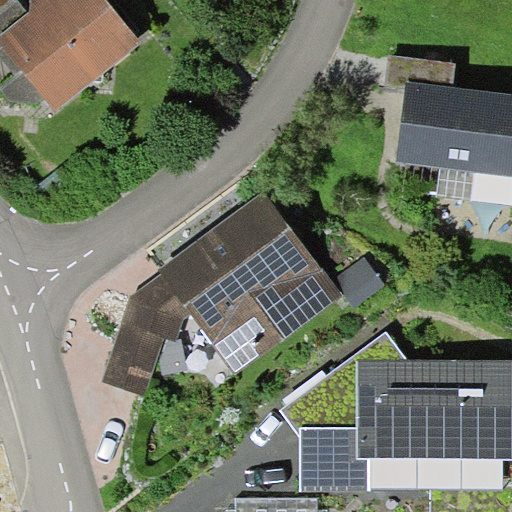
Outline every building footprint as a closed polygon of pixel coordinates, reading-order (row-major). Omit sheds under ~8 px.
[(14,0),(0,0),(0,13),(15,1),(14,0)] [(19,0),(16,0),(15,1),(0,13),(0,46),(3,45),(0,41),(0,34),(29,12),(19,0)] [(29,12),(0,34),(0,41),(3,45),(24,70),(56,110),(140,41),(107,0),(30,0),(30,9),(29,12)] [(0,55),(17,76),(24,70),(3,45),(0,46),(0,55)] [(455,63),(389,55),(386,86),(406,88),(407,80),(452,85),(455,63)] [(406,88),(397,161),(441,166),(511,175),(511,92),(452,85),(407,80),(406,88)] [(511,205),(511,175),(441,166),(437,195),(511,205)] [(165,338),(176,340),(182,320),(193,314),(235,375),(342,295),(264,189),(159,269),(161,273),(130,297),(118,329),(102,381),(144,395),(165,338)] [(364,256),(335,277),(355,305),(384,284),(364,256)] [(407,361),(385,331),(282,411),(302,437),(302,426),(357,426),(357,361),(407,361)] [(511,361),(407,361),(357,361),(357,426),(302,426),(302,437),(302,492),(368,492),(368,460),(511,460),(511,361)] [(316,511),(317,497),(235,497),(235,511),(316,511)]
